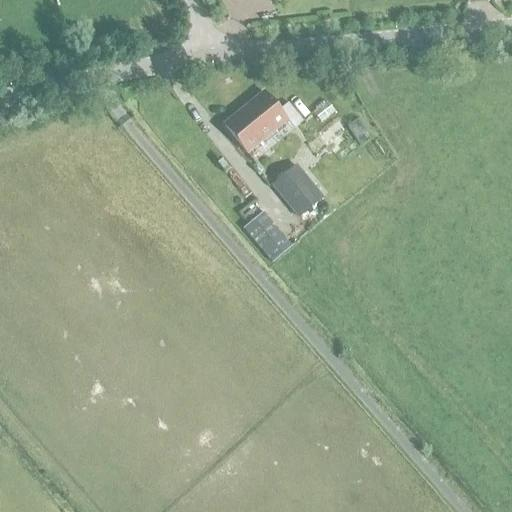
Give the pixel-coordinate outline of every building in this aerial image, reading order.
[(334,80),(334,71),(322,71),(323,81),(334,80)] [(246,154),(286,121),(264,93),(223,126),(246,154)] [(372,140),(359,120),(346,128),(360,148),(372,140)] [(272,186),(298,218),(322,199),(295,167),(272,186)] [(272,263),(291,247),(263,214),(244,230),(272,263)]
